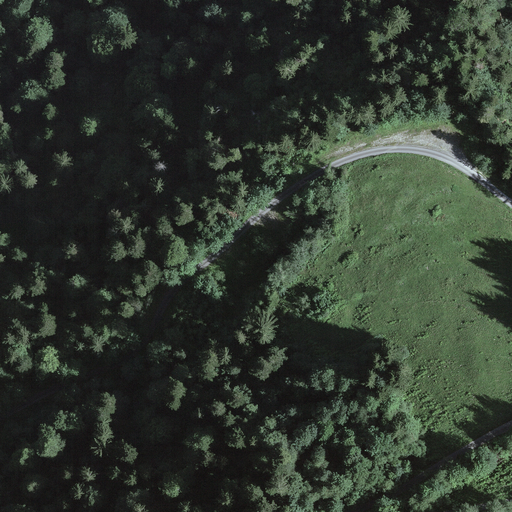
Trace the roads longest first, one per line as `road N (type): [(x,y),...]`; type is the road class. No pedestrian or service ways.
road 1 (track): [(0,415),(134,346),(162,302),(270,208),(365,155),(433,152),(511,203)]
road 2 (track): [(511,428),(375,503),(328,511)]
